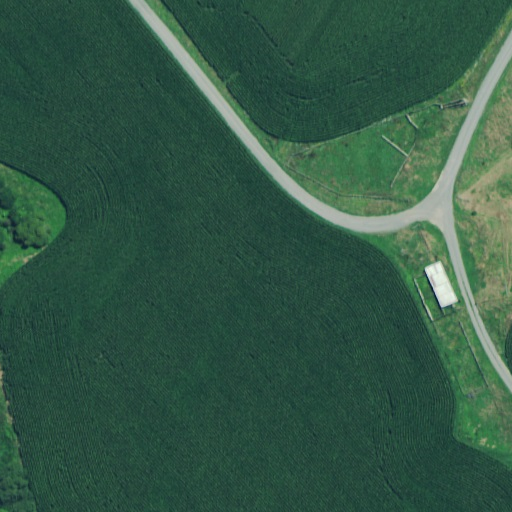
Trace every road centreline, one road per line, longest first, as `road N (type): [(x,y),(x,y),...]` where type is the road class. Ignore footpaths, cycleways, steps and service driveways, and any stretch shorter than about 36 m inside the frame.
road 1 (unclassified): [(443,208),(376,226),(334,216),(271,164),(138,0)]
road 2 (unclassified): [(511,35),(455,140),(443,208)]
road 3 (unclassified): [(443,208),(461,280),(511,379)]
